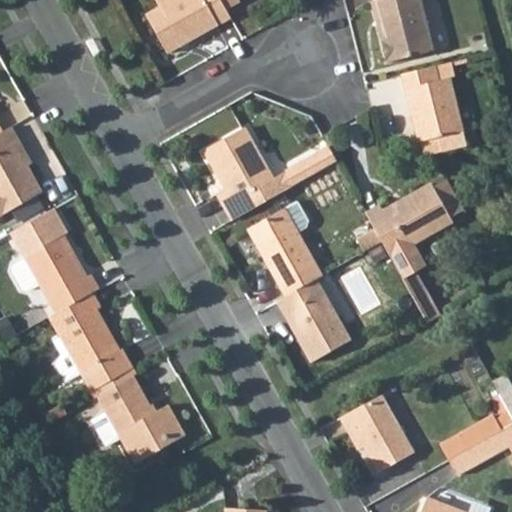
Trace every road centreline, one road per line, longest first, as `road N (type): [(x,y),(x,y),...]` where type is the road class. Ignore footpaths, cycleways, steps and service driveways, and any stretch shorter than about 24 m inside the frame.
road 1 (residential): [(122,142),(284,426),(323,511)]
road 2 (residential): [(122,142),(252,68),(292,62)]
road 3 (residential): [(45,0),(122,142)]
